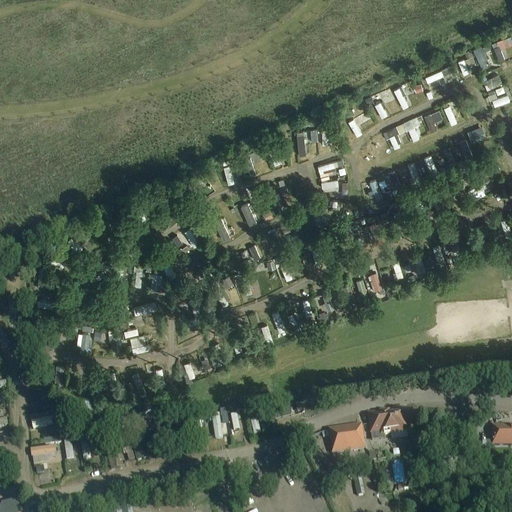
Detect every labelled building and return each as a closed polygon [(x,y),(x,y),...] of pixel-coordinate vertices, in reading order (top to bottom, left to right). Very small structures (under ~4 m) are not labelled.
[(503,50),(511,47),(508,40),(495,44),(496,45),(501,44),(503,50)] [(475,48),(482,68),(491,65),(487,54),(492,52),(489,43),(475,48)] [(500,60),(506,58),(501,44),(495,47),(500,60)] [(460,59),(461,68),(473,68),(473,61),(474,61),(473,49),(467,50),(467,58),(460,59)] [(433,115),(427,117),(431,132),(437,130),(433,115)] [(420,137),(417,125),(421,124),(419,116),(407,119),(413,139),(420,137)] [(246,279),(247,292),(259,291),(257,278),(246,279)] [(290,407),(267,413),(270,420),(292,414),(290,407)] [(394,416),(393,411),(369,414),(371,433),(380,432),(382,435),(407,431),(406,428),(408,428),(407,424),(415,423),(414,413),(394,416)] [(201,419),(195,420),(197,429),(198,428),(199,434),(200,434),(200,437),(204,436),(201,419)] [(361,425),(330,430),(331,439),(332,438),(334,445),(332,446),(334,454),(365,449),(361,425)] [(511,426),(491,426),(492,446),(511,446),(511,426)] [(132,444),(137,461),(144,462),(149,457),(144,441),(132,444)] [(111,470),(123,467),(119,451),(107,455),(111,470)] [(228,463),(190,470),(192,475),(229,469),(228,463)] [(193,479),(190,480),(190,483),(190,485),(227,478),(226,473),(221,474),(193,479)] [(361,479),(354,481),(355,485),(354,485),(357,497),(364,495),(361,479)] [(0,511),(21,511),(18,501),(1,506),(0,509),(0,511)]
